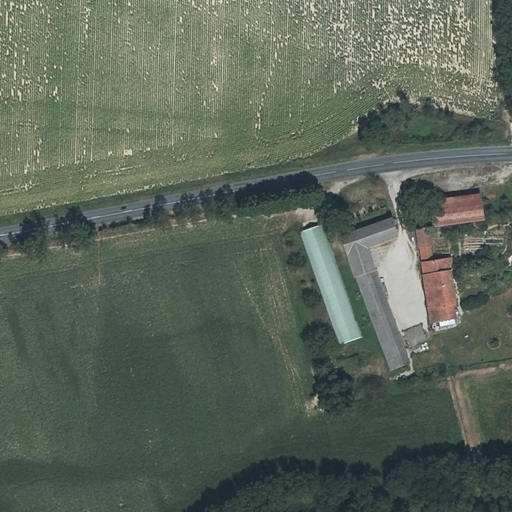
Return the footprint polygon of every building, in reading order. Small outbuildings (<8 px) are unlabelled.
[(391,208),(390,190),(373,192),(375,209),(391,208)] [(456,207),(408,215),(411,238),(460,231),(456,207)] [(375,252),(368,231),(320,248),(327,269),(344,263),(375,252)] [(337,347),(298,236),(276,244),(316,355),(337,347)] [(394,242),(397,269),(408,268),(404,241),(397,242),(394,242)] [(344,263),(327,269),(333,286),(350,280),(344,263)] [(429,288),(431,288),(429,272),(399,275),(408,337),(434,333),(432,324),(434,322),(429,288)] [(350,280),(333,286),(369,382),(370,382),(383,377),(350,280)]
